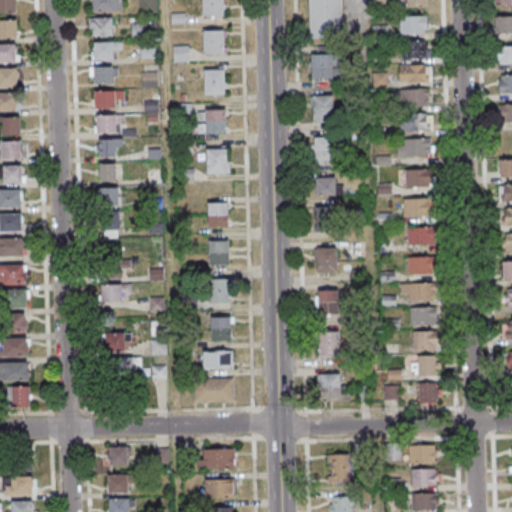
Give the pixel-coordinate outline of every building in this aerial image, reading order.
[(0,0),(0,13),(16,14),(16,0),(0,0)] [(92,0),(92,11),(120,11),(120,0),(92,0)] [(222,0),(202,0),(202,15),(223,15),(222,0)] [(309,0),(309,36),(342,36),(342,0),(309,0)] [(400,16),(400,33),(427,33),(427,16),(400,16)] [(511,16),(495,16),(495,33),(511,32),(511,16)] [(112,35),(112,18),(90,18),(90,35),(112,35)] [(0,37),(17,38),(17,21),(0,20),(0,37)] [(131,38),(145,38),(145,24),(131,24),(131,38)] [(204,30),(204,54),(224,54),(224,30),(204,30)] [(430,40),(401,40),(401,57),(430,57),(430,40)] [(92,59),(114,59),(114,42),(92,42),(92,59)] [(18,44),(0,44),(0,62),(18,63),(18,44)] [(511,45),(498,46),(498,63),(511,62),(511,45)] [(174,61),(188,61),(188,46),(174,46),(174,61)] [(311,55),(311,80),(335,80),(335,55),(311,55)] [(398,81),(430,81),(430,64),(398,64),(398,81)] [(117,66),(90,66),(90,83),(117,83),(117,66)] [(18,69),(0,68),(0,86),(18,87),(18,69)] [(224,94),(224,69),(205,69),(205,94),(224,94)] [(157,72),(142,72),(142,86),(157,86),(157,72)] [(499,93),(511,92),(511,74),(499,75),(499,93)] [(400,106),(430,106),(430,88),(400,88),(400,106)] [(124,90),(95,90),(95,107),(116,107),(116,98),(124,98),(124,90)] [(0,110),(18,111),(18,93),(0,92),(0,110)] [(312,96),(312,123),(334,123),(334,96),(312,96)] [(432,131),(432,113),(399,113),(399,131),(432,131)] [(124,114),(95,114),(95,133),(117,133),(117,123),(124,123),(124,114)] [(21,117),(1,117),(1,134),(21,134),(21,117)] [(313,138),(313,162),(334,162),(334,138),(313,138)] [(400,156),(432,156),(432,138),(400,138),(400,156)] [(98,139),(98,157),(120,157),(120,139),(98,139)] [(0,140),(0,158),(21,158),(21,140),(0,140)] [(227,173),(227,148),(206,148),(206,173),(227,173)] [(511,158),(498,159),(498,176),(511,176),(511,158)] [(98,164),(98,182),(118,182),(118,164),(98,164)] [(0,183),(24,183),(24,166),(0,165),(0,183)] [(399,169),(399,186),(432,186),(432,169),(399,169)] [(336,177),(314,177),(314,196),(336,195),(336,177)] [(511,183),(500,183),(500,201),(511,200),(511,183)] [(98,188),(99,207),(119,206),(119,188),(98,188)] [(0,207),(23,207),(23,189),(0,189),(0,207)] [(431,198),(403,198),(403,216),(431,216),(431,198)] [(228,227),(228,202),(207,202),(207,227),(228,227)] [(315,231),(331,231),(331,207),(315,207),(315,231)] [(0,231),(23,231),(23,213),(0,213),(0,231)] [(120,237),(120,213),(99,213),(99,237),(120,237)] [(435,245),(435,227),(408,227),(408,245),(435,245)] [(23,238),(0,237),(0,256),(23,257),(23,238)] [(208,241),(208,265),(229,265),(229,241),(208,241)] [(337,248),(316,248),(316,273),(337,273),(337,248)] [(433,274),(433,256),(407,256),(407,274),(433,274)] [(101,278),(130,278),(130,259),(101,259),(101,278)] [(503,279),(511,278),(511,260),(503,261),(503,279)] [(25,265),(0,265),(0,283),(25,283),(25,265)] [(232,278),(210,278),(210,302),(232,302),(232,278)] [(436,283),(402,283),(402,301),(436,301),(436,283)] [(122,284),(100,284),(100,302),(122,302),(122,284)] [(315,314),(340,314),(340,289),(315,289),(315,314)] [(27,290),(0,290),(0,307),(27,308),(27,290)] [(438,327),(438,308),(410,308),(410,327),(438,327)] [(26,330),(26,315),(1,315),(1,330),(26,330)] [(210,341),(232,341),(232,316),(210,316),(210,341)] [(319,356),(339,356),(339,329),(319,329),(319,356)] [(439,350),(438,332),(412,332),(412,350),(439,350)] [(106,352),(128,352),(128,335),(127,335),(127,333),(106,333),(106,352)] [(0,355),(29,356),(29,338),(0,337),(0,355)] [(232,368),(232,351),(202,351),(202,368),(232,368)] [(410,357),(410,376),(436,376),(436,357),(410,357)] [(140,358),(109,358),(109,377),(140,377),(140,358)] [(29,362),(0,361),(0,380),(29,380),(29,362)] [(319,374),(319,399),(341,399),(341,374),(319,374)] [(233,378),(195,378),(195,401),(233,401),(233,378)] [(437,383),(418,383),(418,404),(437,404),(437,383)] [(30,405),(30,386),(7,386),(7,405),(30,405)] [(397,398),(397,386),(386,387),(386,399),(397,398)] [(136,403),(135,388),(112,389),(113,404),(136,403)] [(436,463),(436,445),(410,445),(409,463),(436,463)] [(128,466),(128,447),(107,447),(107,466),(128,466)] [(235,469),(235,449),(199,449),(199,469),(235,469)] [(350,454),(328,454),(328,483),(350,483),(350,454)] [(411,485),(438,485),(438,469),(411,469),(411,485)] [(108,493),(128,493),(128,474),(108,474),(108,493)] [(2,496),(33,496),(33,476),(2,476),(2,496)] [(202,497),(235,497),(235,479),(202,479),(202,497)] [(411,509),(438,509),(438,494),(411,494),(411,509)] [(350,511),(350,497),(330,497),(329,511),(350,511)] [(129,511),(129,499),(109,499),(109,511),(129,511)] [(33,511),(34,501),(11,501),(11,511),(33,511)]
